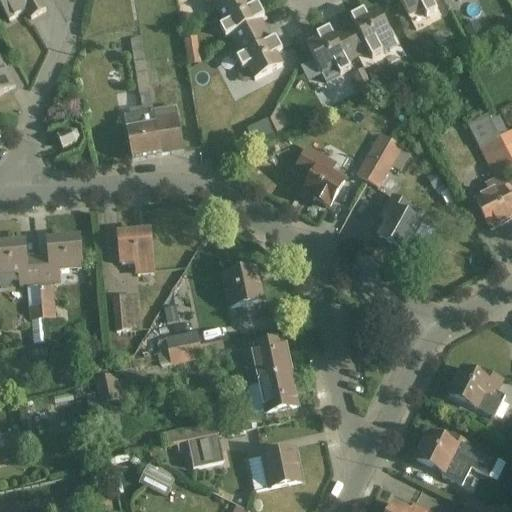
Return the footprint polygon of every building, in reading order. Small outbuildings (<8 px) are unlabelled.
[(0,0),(0,12),(9,28),(26,17),(31,26),(46,17),(36,0),(0,0)] [(195,0),(205,19),(241,0),(195,0)] [(241,0),(205,19),(224,57),(266,35),(247,0),(241,0)] [(442,13),(434,0),(387,0),(407,33),(442,13)] [(434,0),(442,13),(465,0),(434,0)] [(392,53),(370,9),(333,27),(355,72),(392,53)] [(318,90),(355,72),(333,27),(296,46),(318,90)] [(243,93),(285,72),(266,35),(224,57),(243,93)] [(161,163),(153,117),(142,45),(131,46),(143,119),(124,123),(132,168),(161,163)] [(201,51),(205,79),(219,77),(215,49),(201,51)] [(0,62),(0,101),(16,93),(0,62)] [(154,100),(166,100),(164,72),(152,73),(154,100)] [(176,113),(153,117),(161,163),(185,158),(176,113)] [(511,174),(511,167),(500,144),(486,116),(465,127),(493,184),(511,174)] [(267,126),(247,135),(254,150),(274,141),(267,126)] [(71,136),(57,143),(63,155),(76,149),(80,143),(77,137),(71,136)] [(511,137),(500,144),(511,167),(511,137)] [(368,189),(393,149),(381,142),(356,183),(368,189)] [(393,149),(368,189),(380,196),(393,174),(404,156),(393,149)] [(307,154),(294,177),(310,186),(300,202),(329,218),(347,186),(333,178),(337,171),(307,154)] [(404,156),(393,174),(401,179),(411,160),(404,156)] [(489,200),(475,207),(490,240),(511,228),(511,210),(511,208),(511,207),(511,195),(504,181),(486,192),(489,200)] [(387,229),(379,244),(405,259),(421,231),(408,223),(413,214),(393,203),(379,225),(387,229)] [(151,236),(117,239),(119,273),(135,272),(136,282),(155,280),(151,236)] [(48,262),(38,263),(44,327),(57,326),(54,294),(45,294),(44,292),(61,291),(60,278),(84,276),(80,242),(47,245),(48,262)] [(44,327),(38,263),(28,263),(26,247),(0,249),(0,293),(1,295),(11,294),(13,289),(19,288),(20,294),(27,293),(34,351),(46,349),(44,327)] [(257,276),(224,283),(231,315),(264,308),(257,276)] [(139,301),(119,303),(123,338),(141,336),(139,301)] [(191,316),(178,321),(183,335),(197,331),(191,316)] [(159,360),(200,352),(198,338),(156,348),(159,360)] [(248,389),(293,380),(286,345),(249,352),(250,355),(235,358),(237,365),(243,363),(248,389)] [(200,352),(159,360),(160,374),(226,361),(222,347),(200,352)] [(146,365),(117,371),(119,381),(147,373),(146,365)] [(95,389),(93,380),(92,374),(68,378),(72,393),(95,389)] [(462,375),(449,402),(494,425),(504,403),(498,400),(504,389),(482,378),(479,384),(462,375)] [(111,376),(93,380),(95,389),(100,413),(124,406),(117,382),(114,382),(111,376)] [(293,380),(248,389),(249,393),(245,394),(250,420),(255,422),(301,415),(293,380)] [(119,418),(104,420),(107,439),(122,436),(119,418)] [(189,448),(219,442),(216,429),(161,440),(164,453),(177,450),(189,448)] [(426,437),(414,467),(444,480),(442,483),(463,493),(472,476),(489,484),(498,465),(447,439),(444,446),(426,437)] [(219,442),(189,448),(190,458),(194,476),(224,470),(219,442)] [(189,448),(177,450),(179,460),(190,458),(189,448)] [(0,468),(16,465),(14,452),(0,454),(0,468)] [(295,457),(248,467),(255,498),(302,489),(295,457)] [(133,460),(111,465),(118,500),(124,499),(116,470),(131,467),(130,469),(138,473),(143,464),(135,460),(133,463),(133,460)] [(148,471),(138,490),(167,504),(176,485),(148,471)] [(87,488),(65,492),(67,503),(89,499),(87,488)] [(486,511),(469,503),(464,511),(497,511),(493,510),(491,511),(486,511)]
